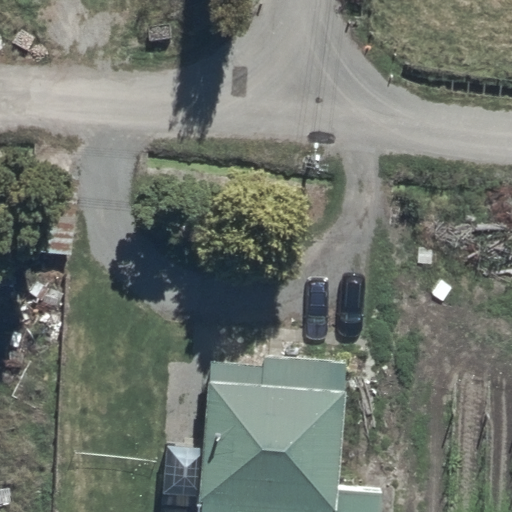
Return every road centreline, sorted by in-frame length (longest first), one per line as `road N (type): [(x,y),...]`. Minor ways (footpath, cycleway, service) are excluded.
road 1 (unclassified): [(0,74),(306,105)]
road 2 (unclassified): [(306,105),(511,127)]
